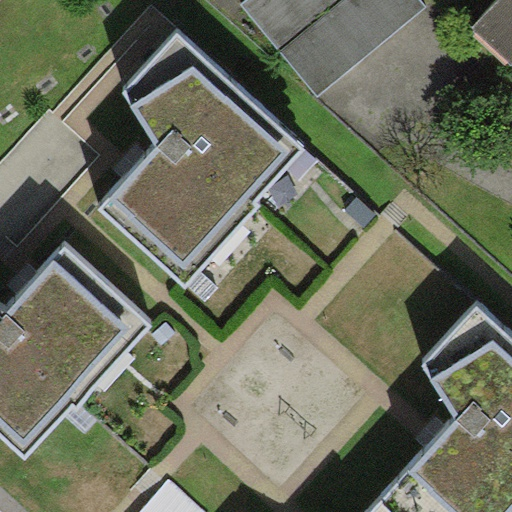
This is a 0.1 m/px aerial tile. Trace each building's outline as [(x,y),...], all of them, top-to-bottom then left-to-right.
[(254,0),(240,14),(315,93),(413,0),(254,0)] [(511,0),(484,0),(475,11),(511,44),(511,0)] [(309,143),(178,25),(126,83),(157,138),(99,203),(185,280),(309,143)] [(154,319),(67,238),(12,297),(0,292),(0,431),(26,456),(154,319)] [(390,482),(423,511),(511,511),(511,329),(477,297),(422,357),(455,412),(390,482)] [(203,511),(172,479),(137,511),(203,511)] [(423,511),(390,482),(362,511),(423,511)]
